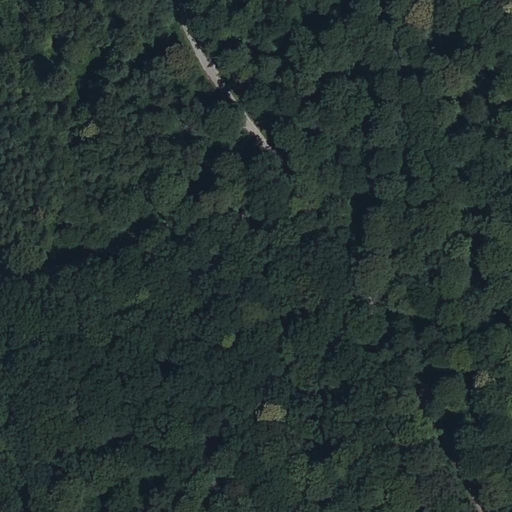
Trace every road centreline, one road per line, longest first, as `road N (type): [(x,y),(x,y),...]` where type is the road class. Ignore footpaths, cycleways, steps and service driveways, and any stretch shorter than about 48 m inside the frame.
road 1 (track): [(481,511),(393,345),(307,203),(205,63),(175,0)]
road 2 (track): [(511,215),(307,203),(173,223),(47,271),(0,276)]
